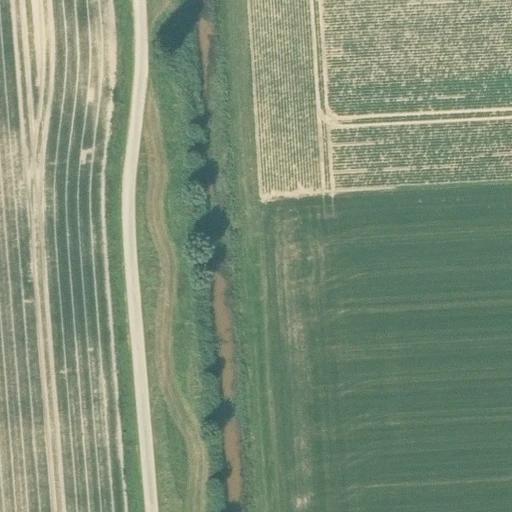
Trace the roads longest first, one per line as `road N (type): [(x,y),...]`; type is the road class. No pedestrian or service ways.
road 1 (unclassified): [(138,0),(142,58),(130,195),(153,511)]
road 2 (track): [(232,0),(266,511)]
